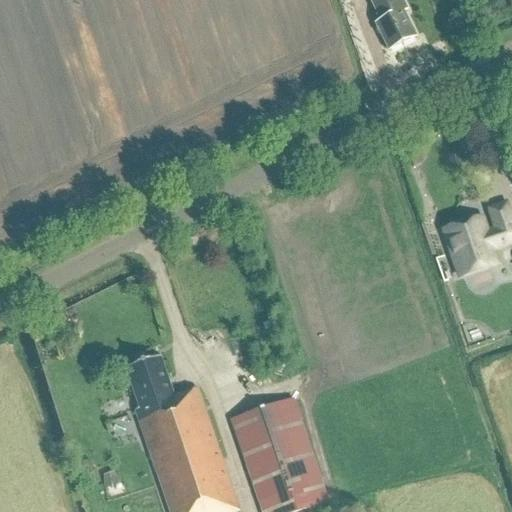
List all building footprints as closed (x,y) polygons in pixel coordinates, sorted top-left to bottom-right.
[(389,53),(416,40),(403,14),(407,12),(400,0),(369,0),(381,23),(376,26),(377,29),(376,32),(378,36),(381,37),(389,53)] [(511,245),(511,228),(505,208),(504,205),(484,211),(490,230),(485,232),(481,219),(440,233),(455,281),(498,267),(493,252),(511,245)] [(168,511),(238,511),(197,390),(174,398),(160,359),(125,371),(139,411),(135,412),(168,511)] [(329,503),(323,486),(294,401),(232,422),(263,511),(321,511),(320,506),(329,503)] [(119,469),(128,484),(138,478),(130,463),(119,469)]
